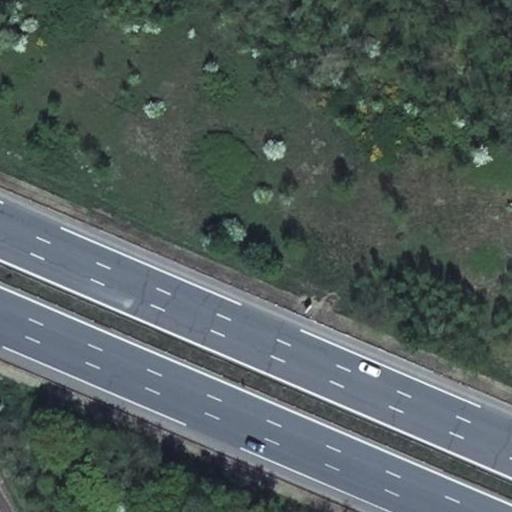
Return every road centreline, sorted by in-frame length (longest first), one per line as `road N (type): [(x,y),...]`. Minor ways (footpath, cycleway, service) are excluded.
road 1 (motorway): [(511,448),(0,230)]
road 2 (motorway): [(0,318),(455,511)]
